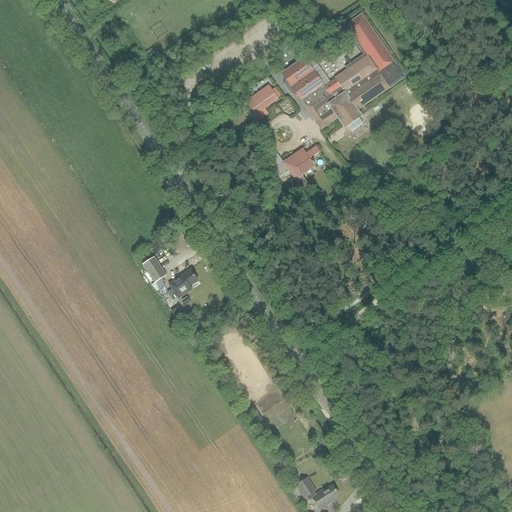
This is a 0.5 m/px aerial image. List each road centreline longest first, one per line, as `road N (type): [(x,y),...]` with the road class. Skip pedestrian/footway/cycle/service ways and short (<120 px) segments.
road 1 (tertiary): [(396,511),(54,0)]
road 2 (track): [(305,355),(511,201)]
